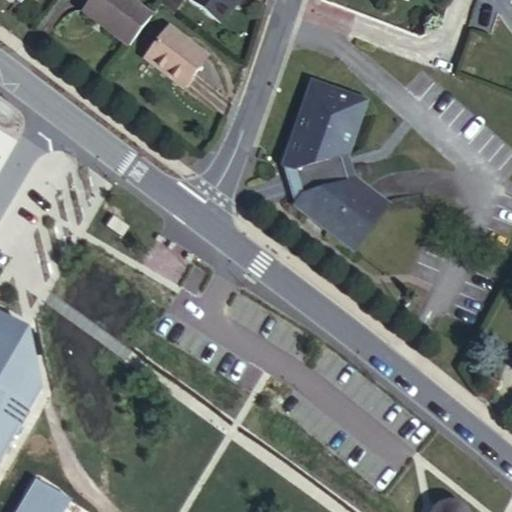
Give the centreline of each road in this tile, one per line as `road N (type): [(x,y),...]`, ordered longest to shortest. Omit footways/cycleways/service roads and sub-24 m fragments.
road 1 (tertiary): [(195,212),(511,464)]
road 2 (residential): [(287,2),(237,144),(195,212)]
road 3 (residential): [(287,2),(440,57),(458,0)]
road 4 (tertiary): [(53,107),(195,212)]
